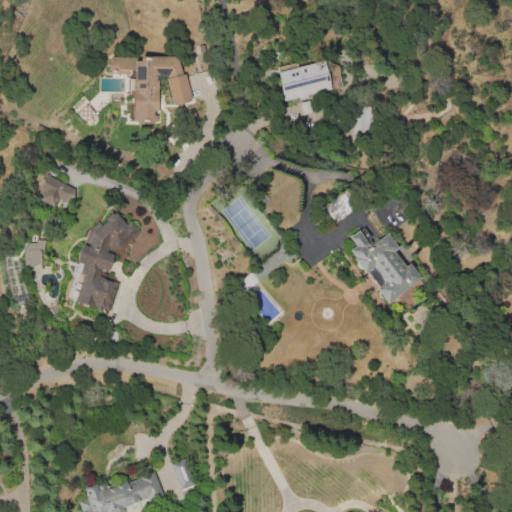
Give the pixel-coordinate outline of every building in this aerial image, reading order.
[(160,108),(151,108),(151,120),(133,120),(133,124),(127,124),(127,110),(131,110),(131,77),(109,77),(109,58),(182,57),(182,70),(176,77),(160,77),(160,108)] [(283,74),(330,61),(338,90),(291,103),(283,74)] [(168,81),(188,76),(194,102),(174,107),(168,81)] [(352,133),(367,133),(368,105),(353,105),(352,133)] [(49,176),(76,191),(67,206),(40,192),(49,176)] [(341,225),(328,208),(343,197),(352,194),(355,199),(353,204),(358,212),(341,225)] [(78,254),(83,248),(88,247),(92,247),(95,234),(109,222),(118,215),(128,225),(129,235),(120,235),(120,244),(112,245),(108,254),(113,256),(115,258),(116,261),(115,264),(110,282),(119,285),(111,313),(76,303),(73,311),(63,308),(78,254)] [(394,307),(383,292),(392,285),(381,270),(371,277),(360,262),(362,261),(356,253),(363,249),(356,240),(366,232),(377,247),(374,250),(375,251),(397,236),(408,251),(404,254),(414,269),(419,265),(430,281),(394,307)] [(290,253),(281,244),(235,284),(243,294),(290,253)] [(170,465),(185,458),(196,486),(182,492),(170,465)] [(164,496),(149,503),(148,501),(125,510),(125,511),(93,511),(85,492),(99,487),(102,494),(155,473),(164,496)]
